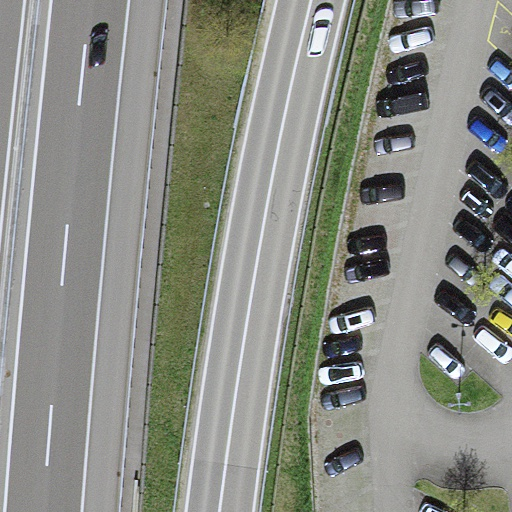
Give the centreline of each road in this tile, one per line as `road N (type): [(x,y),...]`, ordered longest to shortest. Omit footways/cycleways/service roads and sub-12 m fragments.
road 1 (trunk): [(311,0),(264,217),(219,511)]
road 2 (motorway): [(43,511),(90,0)]
